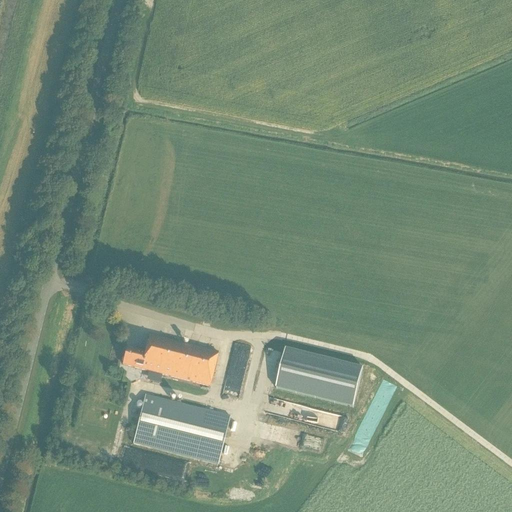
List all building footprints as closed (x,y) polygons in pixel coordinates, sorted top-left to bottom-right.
[(219,353),(183,343),(150,335),(145,353),(127,348),(123,365),(212,387),(219,353)] [(231,346),(225,377),(237,380),(244,349),(231,346)] [(286,349),(276,388),(354,408),(364,369),(286,349)] [(234,395),(236,383),(220,380),(218,392),(234,395)] [(133,445),(219,466),(231,417),(145,395),(133,445)]
